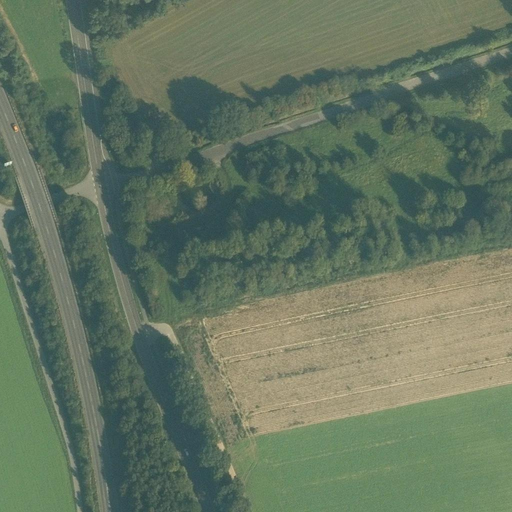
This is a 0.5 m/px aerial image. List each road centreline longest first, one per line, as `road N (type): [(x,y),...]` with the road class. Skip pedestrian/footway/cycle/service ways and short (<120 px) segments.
road 1 (unclassified): [(101,187),(511,51)]
road 2 (tertiary): [(206,511),(137,333),(101,187)]
road 3 (unclassified): [(79,511),(72,452),(0,227)]
road 4 (primary): [(0,106),(44,224),(85,374)]
road 5 (track): [(246,511),(167,331),(137,333)]
road 6 (tertiary): [(71,0),(101,187)]
road 7 (primary): [(110,511),(85,374)]
